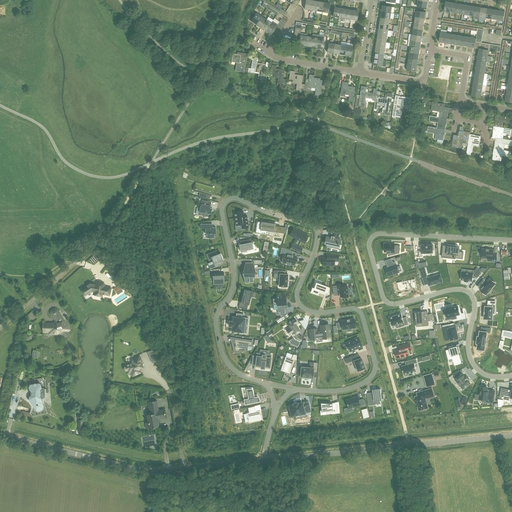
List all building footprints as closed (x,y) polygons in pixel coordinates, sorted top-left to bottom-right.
[(345,19),(346,9),(340,8),(339,18),(338,21),(344,22),(345,19)] [(414,12),(416,13),(415,16),(425,18),(426,12),(417,11),(418,9),(415,9),(414,12)] [(251,21),(256,24),(261,16),(256,13),(251,21)] [(266,20),(261,16),(256,24),(261,28),(266,20)] [(261,28),(266,31),(272,21),(270,20),(269,21),(266,20),(261,28)] [(275,28),(277,26),(278,24),(273,21),(272,21),(266,31),(271,34),(272,33),(274,31),(275,28)] [(323,49),(324,39),(324,36),(322,36),(322,38),(318,38),(316,48),(323,49)] [(490,44),(482,43),(476,42),(475,48),(479,48),(478,54),(488,56),(489,50),(490,44)] [(236,66),(236,71),(245,72),(248,54),(238,53),(237,54),(233,53),(232,62),(237,63),(237,62),(238,62),(238,66),(236,66)] [(267,73),(264,73),(266,64),(257,63),(258,58),(253,57),(251,68),(255,69),(255,72),(259,72),(258,78),(261,79),(261,82),(265,82),(266,79),(266,80),(267,73)] [(270,74),(274,75),(274,77),(278,78),(277,84),(280,84),(280,86),(279,87),(278,90),(283,90),(284,85),(285,85),(286,79),(283,79),(284,69),(276,68),(277,66),(271,65),(270,74)] [(301,90),(302,84),(303,75),(295,74),(295,71),(290,70),(289,80),(293,80),(293,83),(297,84),(296,89),(301,90)] [(320,96),(322,96),(323,91),(324,91),(324,86),(322,85),(323,80),(313,79),(314,75),(309,74),(309,79),(306,79),(304,89),(307,89),(308,87),(316,88),(315,95),(320,96)] [(353,102),(355,89),(356,87),(348,86),(349,82),(343,82),(340,96),(346,97),(346,94),(350,95),(349,101),(353,102)] [(367,87),(362,86),(358,106),(364,107),(364,108),(366,108),(367,102),(366,102),(366,98),(372,99),(373,100),(375,101),(376,101),(378,91),(377,91),(378,89),(374,88),(373,93),(366,92),(367,87)] [(381,92),(378,91),(376,101),(375,101),(374,108),(377,109),(378,103),(379,102),(385,103),(385,107),(383,107),(382,113),(385,113),(390,113),(393,96),(393,94),(388,93),(387,98),(380,97),(381,92)] [(411,107),(412,99),(404,98),(402,98),(402,97),(396,96),(392,118),(396,118),(401,119),(403,108),(409,109),(408,113),(413,114),(414,107),(411,107)] [(447,118),(449,108),(444,107),(444,104),(432,102),(431,109),(441,111),(440,117),(447,118)] [(445,129),(447,118),(440,117),(430,115),(429,120),(439,122),(438,128),(445,129)] [(511,117),(496,115),(494,126),(502,127),(503,121),(511,122),(511,117)] [(443,140),(445,129),(438,128),(428,126),(427,131),(437,133),(436,139),(443,140)] [(501,132),(511,134),(511,135),(511,134),(511,128),(502,127),(494,126),(492,137),(496,138),(500,139),(500,138),(501,132)] [(470,132),(459,130),(458,135),(453,135),(452,142),(452,145),(451,147),(461,148),(463,139),(469,140),(470,134),(470,132)] [(481,136),(470,134),(469,140),(467,151),(472,152),(473,143),(480,144),(481,136)] [(494,148),(502,149),(504,150),(505,144),(511,145),(511,140),(500,138),(500,139),(496,138),(494,148)] [(504,150),(502,149),(494,148),(492,159),(501,161),(502,155),(510,157),(511,156),(511,151),(511,152),(511,151),(504,150)] [(210,187),(202,185),(201,186),(197,185),(195,191),(194,190),(194,191),(200,193),(199,196),(206,198),(207,195),(211,196),(212,196),(211,196),(213,190),(209,189),(210,187)] [(208,201),(202,200),(202,203),(201,203),(201,205),(200,205),(199,215),(204,216),(205,213),(211,214),(212,208),(210,207),(210,205),(207,205),(208,201)] [(249,228),(247,217),(247,216),(244,216),(243,211),(234,212),(236,225),(241,225),(242,229),(249,228)] [(274,226),(275,224),(266,222),(257,221),(255,233),(260,234),(261,230),(269,231),(278,233),(279,227),(275,226),(274,226)] [(213,227),(213,224),(200,224),(201,228),(205,228),(205,233),(207,233),(207,238),(214,238),(214,233),(216,233),(216,227),(213,227)] [(305,241),(308,236),(297,230),(293,237),(301,241),(305,243),(305,241)] [(338,242),(338,239),(340,233),(334,232),(333,236),(331,236),(331,237),(326,236),(325,244),(327,244),(327,246),(331,247),(332,245),(337,246),(337,244),(338,244),(338,242)] [(239,245),(240,247),(240,251),(241,251),(242,252),(247,251),(247,250),(253,249),(252,244),(251,244),(250,239),(240,241),(241,244),(239,245)] [(385,244),(384,252),(388,252),(399,253),(400,246),(395,245),(395,244),(394,244),(391,244),(385,244)] [(422,250),(419,250),(419,256),(422,256),(422,253),(433,253),(433,250),(434,250),(434,246),(433,246),(433,245),(422,245),(422,250)] [(442,253),(442,256),(447,257),(447,254),(453,254),(453,258),(454,258),(456,258),(463,259),(464,252),(459,251),(460,247),(454,246),(448,246),(447,250),(443,249),(442,253)] [(296,256),(292,255),(289,255),(290,251),(282,248),(281,253),(284,254),(283,258),(282,262),(286,263),(286,264),(290,265),(290,264),(294,265),(296,256)] [(482,249),(482,258),(488,258),(488,261),(496,261),(497,253),(493,252),(493,249),(489,249),(487,249),(486,249),(482,249)] [(213,261),(210,263),(208,263),(210,269),(216,266),(214,263),(219,261),(223,260),(221,253),(218,254),(216,251),(212,253),(208,254),(210,259),(212,258),(213,261)] [(334,261),(338,261),(338,255),(327,255),(327,258),(322,258),(322,265),(329,265),(329,266),(333,266),(333,265),(334,265),(334,261)] [(388,267),(385,268),(388,276),(399,272),(398,267),(396,264),(395,262),(393,262),(392,261),(388,263),(389,267),(388,267)] [(249,282),(253,282),(253,277),(254,277),(255,273),(253,273),(253,269),(253,268),(253,267),(253,264),(247,264),(247,269),(246,269),(246,268),(244,268),(244,269),(245,269),(245,273),(243,273),(244,277),(246,282),(249,282)] [(462,272),(461,280),(465,280),(465,281),(468,282),(468,281),(472,281),(472,278),(477,278),(482,272),(477,268),(475,270),(473,273),(462,272)] [(425,269),(420,271),(422,279),(422,280),(423,285),(429,284),(429,285),(429,286),(434,284),(437,283),(442,282),(443,282),(440,274),(441,274),(440,274),(428,278),(425,269)] [(286,287),(287,287),(287,286),(287,282),(288,279),(288,275),(288,274),(287,274),(282,274),(283,271),(274,270),(274,274),(280,274),(279,286),(281,286),(281,287),(286,288),(286,287)] [(212,273),(213,282),(217,282),(217,284),(224,283),(223,273),(224,273),(224,272),(212,273)] [(415,279),(397,283),(399,291),(417,287),(415,279)] [(487,280),(480,290),(486,295),(494,285),(487,280)] [(93,294),(102,296),(102,294),(109,295),(111,288),(104,286),(105,284),(96,282),(96,284),(90,283),(85,287),(86,288),(82,291),(85,296),(92,291),(94,292),(93,294)] [(312,287),(311,292),(312,293),(319,295),(319,294),(318,293),(319,290),(325,292),(327,286),(321,284),(316,283),(314,288),(313,288),(313,287),(312,287)] [(343,285),(336,286),(337,287),(333,287),(334,294),(340,294),(340,297),(342,297),(342,298),(349,297),(348,294),(352,294),(351,288),(348,288),(347,286),(343,286),(343,285)] [(123,291),(121,289),(119,286),(114,289),(117,294),(123,291)] [(248,305),(249,299),(250,299),(251,296),(252,296),(253,292),(252,291),(244,289),(243,289),(242,294),(243,294),(241,302),(246,303),(244,309),(247,309),(248,305)] [(281,317),(288,313),(285,310),(285,308),(287,308),(287,300),(286,300),(285,296),(276,296),(276,298),(273,299),(273,305),(274,310),(277,309),(277,312),(281,317)] [(484,314),(485,314),(484,319),(485,319),(485,318),(487,319),(487,320),(488,320),(493,320),(493,319),(493,317),(493,315),(493,314),(492,314),(492,312),(493,311),(492,311),(493,308),(493,307),(495,308),(495,306),(495,302),(493,301),(493,305),(488,304),(488,307),(486,307),(486,306),(485,311),(484,311),(484,314)] [(446,314),(443,315),(444,321),(452,320),(451,316),(456,315),(460,314),(458,306),(453,308),(452,306),(446,307),(446,309),(445,309),(446,314)] [(70,329),(57,311),(57,310),(56,310),(55,309),(54,309),(53,309),(53,310),(52,310),(52,311),(51,311),(51,312),(51,313),(51,314),(52,315),(57,323),(43,323),(43,332),(49,332),(49,334),(54,334),(54,332),(60,332),(64,337),(68,334),(67,332),(70,329)] [(428,311),(415,312),(416,327),(424,326),(424,325),(429,324),(428,320),(428,314),(428,311)] [(401,313),(389,317),(392,326),(404,322),(405,325),(408,324),(406,317),(403,318),(401,313)] [(243,333),(245,318),(242,317),(236,317),(232,316),(232,317),(232,320),(231,320),(231,322),(230,322),(230,323),(230,324),(230,325),(230,326),(231,326),(230,332),(243,333)] [(290,335),(291,334),(295,340),(292,345),(298,347),(302,337),(299,335),(297,333),(300,331),(296,325),(298,323),(294,318),(290,321),(289,322),(287,323),(290,327),(287,330),(290,335)] [(347,320),(341,320),(342,329),(355,327),(354,319),(349,319),(347,320),(347,319),(347,320)] [(310,340),(316,339),(318,339),(318,338),(322,337),(322,340),(330,339),(330,337),(328,324),(320,326),(321,330),(317,331),(316,329),(309,330),(310,340)] [(450,324),(442,325),(444,334),(449,333),(451,340),(452,340),(452,341),(458,339),(457,338),(459,338),(458,334),(458,333),(457,331),(456,326),(455,327),(451,328),(450,324)] [(478,336),(477,343),(478,343),(477,349),(484,350),(487,332),(491,333),(491,329),(486,328),(485,332),(481,331),(480,331),(479,337),(478,336)] [(358,337),(347,342),(351,351),(362,346),(358,337)] [(235,352),(241,351),(241,349),(244,349),(244,350),(246,349),(247,349),(248,346),(252,346),(253,341),(234,338),(234,339),(234,343),(233,343),(235,343),(235,346),(234,346),(235,352)] [(410,343),(404,345),(399,346),(399,347),(400,350),(395,351),(397,358),(409,355),(408,351),(411,350),(412,350),(410,343)] [(449,349),(446,350),(447,355),(448,355),(449,359),(453,358),(455,364),(459,363),(461,363),(461,361),(460,361),(458,352),(459,352),(457,346),(454,347),(454,345),(448,346),(449,349)] [(497,355),(494,357),(497,360),(498,360),(495,364),(500,367),(503,363),(506,365),(509,368),(511,364),(511,363),(511,359),(510,359),(511,357),(507,355),(506,356),(502,353),(503,352),(500,349),(495,352),(496,355),(497,355)] [(253,356),(253,359),(256,360),(256,365),(255,366),(255,367),(256,367),(256,366),(261,367),(261,368),(264,368),(264,367),(269,368),(270,368),(271,355),(269,355),(268,355),(260,354),(259,354),(257,354),(257,353),(257,356),(257,357),(253,356)] [(285,356),(280,370),(290,374),(295,360),(297,360),(297,355),(293,354),(293,355),(291,359),(286,356),(285,356)] [(142,362),(139,356),(134,358),(135,360),(132,361),(132,362),(128,364),(127,364),(127,365),(125,365),(125,366),(124,366),(124,367),(124,368),(124,369),(124,370),(125,370),(125,371),(126,371),(127,371),(128,371),(129,373),(131,372),(133,376),(140,373),(139,369),(143,368),(140,362),(142,362)] [(363,364),(363,362),(361,358),(354,361),(358,371),(359,372),(365,370),(364,369),(365,368),(363,364)] [(407,364),(406,364),(406,365),(402,366),(404,375),(408,373),(409,376),(413,375),(412,372),(416,371),(414,363),(417,362),(416,359),(407,361),(407,362),(407,364)] [(305,377),(308,377),(313,378),(313,377),(313,372),(317,372),(317,363),(314,362),(313,368),(309,367),(301,367),(300,377),(305,377)] [(435,385),(432,373),(424,376),(427,387),(435,385)] [(458,373),(454,376),(456,378),(455,379),(463,389),(470,383),(468,380),(464,376),(462,373),(460,375),(458,373)] [(34,407),(36,410),(37,412),(39,411),(40,411),(42,411),(43,409),(43,408),(44,408),(43,405),(41,399),(40,397),(40,390),(40,389),(41,388),(41,387),(41,385),(39,383),(36,383),(34,383),(34,384),(33,384),(29,384),(28,387),(29,388),(29,390),(31,391),(31,392),(31,394),(31,395),(29,397),(29,398),(28,400),(30,403),(31,403),(32,405),(33,405),(34,407)] [(480,395),(479,399),(488,400),(488,403),(493,404),(492,404),(493,404),(493,403),(493,401),(494,401),(495,395),(488,394),(489,392),(487,392),(487,389),(487,387),(481,386),(480,395)] [(253,388),(245,388),(246,393),(244,394),(244,398),(245,399),(244,400),(245,404),(246,404),(246,406),(255,404),(255,402),(260,401),(258,397),(254,398),(252,388),(253,388)] [(423,391),(417,393),(418,396),(415,396),(419,411),(421,410),(422,411),(426,410),(426,409),(428,408),(425,399),(434,396),(432,388),(428,390),(423,391)] [(373,390),(373,392),(374,397),(368,398),(369,405),(375,404),(375,401),(380,400),(382,400),(381,389),(373,390)] [(501,390),(499,398),(503,399),(504,399),(504,396),(511,397),(511,390),(509,390),(509,392),(508,391),(501,390)] [(348,409),(352,407),(361,405),(361,406),(365,405),(364,399),(360,400),(359,396),(352,398),(351,397),(351,398),(351,399),(346,400),(347,404),(347,405),(348,408),(348,409)] [(158,410),(157,400),(148,402),(150,414),(147,414),(148,422),(147,422),(147,423),(149,423),(150,428),(148,428),(158,427),(157,422),(160,422),(160,419),(166,418),(164,409),(158,410)] [(340,412),(339,407),(333,407),(333,403),(332,403),(326,403),(320,402),(321,410),(321,412),(326,411),(327,413),(332,413),(339,412),(339,413),(340,413),(340,412)] [(289,412),(290,419),(291,419),(296,418),(299,417),(299,416),(305,415),(311,413),(309,406),(308,406),(305,407),(305,409),(303,409),(302,407),(302,406),(301,405),(300,406),(298,406),(297,405),(293,406),(293,407),(291,408),(289,408),(289,409),(290,411),(290,412),(289,412)] [(255,412),(254,407),(248,408),(249,413),(247,413),(248,418),(248,420),(249,422),(262,419),(260,411),(255,412)]
